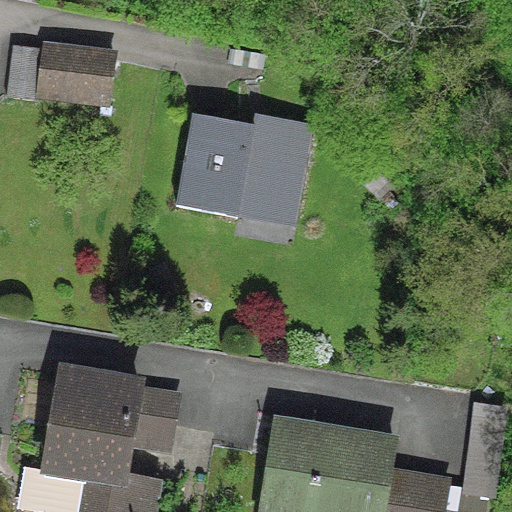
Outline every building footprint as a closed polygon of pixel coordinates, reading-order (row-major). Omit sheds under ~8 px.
[(112,108),(119,50),(43,40),(42,48),(12,44),(6,96),(35,99),(35,98),(112,108)] [(255,113),(253,125),(193,114),(177,205),(296,226),(299,213),(315,124),(255,113)] [(502,347),(511,343),(511,339),(506,323),(495,328),(502,347)] [(119,483),(135,391),(59,378),(42,474),(88,482),(82,511),(136,511),(141,486),(119,483)] [(499,413),(472,410),(462,489),(469,498),(488,500),(499,413)] [(436,511),(440,489),(385,480),(390,450),(272,430),(258,511),(436,511)]
